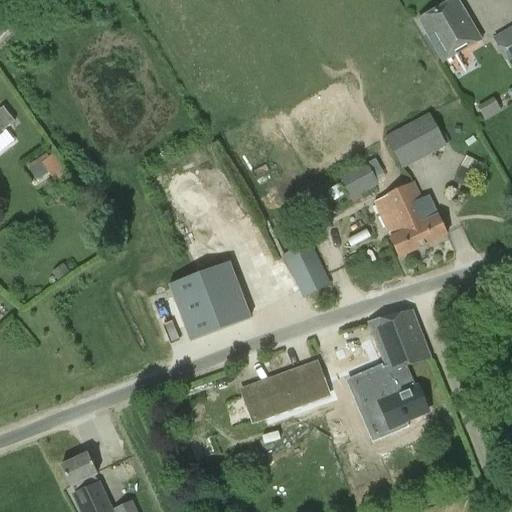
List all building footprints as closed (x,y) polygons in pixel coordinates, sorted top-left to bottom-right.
[(454,0),(418,21),(443,64),(481,41),(456,0),(454,0)] [(510,70),(511,68),(511,27),(492,40),(510,70)] [(477,108),(484,121),(485,122),(501,112),(500,111),(493,99),(477,108)] [(3,108),(0,110),(0,134),(15,123),(3,108)] [(402,170),(445,148),(428,116),(385,139),(402,170)] [(49,157),(48,158),(45,155),(27,167),(29,171),(28,172),(35,182),(47,175),(50,179),(52,178),(57,185),(69,176),(52,155),(49,157)] [(352,201),(377,186),(365,165),(340,179),(352,201)] [(460,167),(453,182),(470,191),(478,176),(460,167)] [(381,203),(376,206),(392,239),(390,240),(399,259),(447,237),(438,217),(437,218),(428,198),(421,201),(414,185),(380,201),(381,203)] [(330,286),(310,244),(283,257),(301,299),(330,286)] [(369,270),(361,254),(343,262),(351,278),(369,270)] [(64,264),(54,272),(60,279),(70,271),(64,264)] [(169,286),(190,342),(250,320),(229,264),(169,286)] [(414,388),(405,367),(429,357),(409,312),(368,324),(387,367),(368,375),(379,404),(380,403),(392,430),(426,414),(414,388)] [(241,391),(253,424),(328,397),(317,364),(241,391)] [(88,431),(63,441),(71,460),(96,450),(88,431)] [(111,511),(95,477),(97,476),(87,455),(61,468),(71,488),(72,488),(76,495),(74,496),(81,511),(111,511)] [(136,511),(132,503),(114,511),(136,511)]
